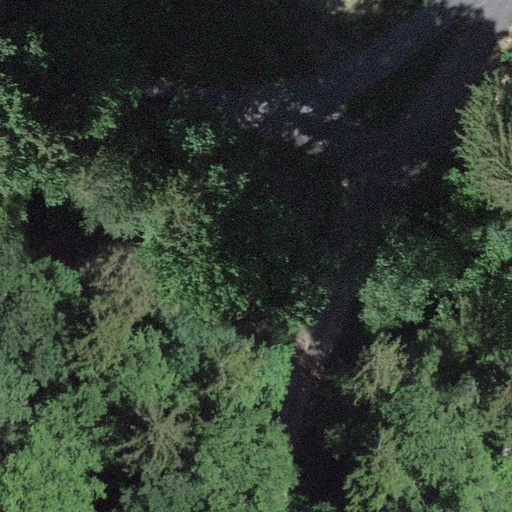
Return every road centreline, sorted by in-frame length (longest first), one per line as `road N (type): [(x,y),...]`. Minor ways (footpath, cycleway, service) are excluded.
road 1 (track): [(381,171),(272,109),(172,102),(65,50),(21,0)]
road 2 (track): [(381,171),(268,511)]
road 3 (track): [(511,0),(381,171)]
road 4 (track): [(450,0),(321,91),(272,109)]
